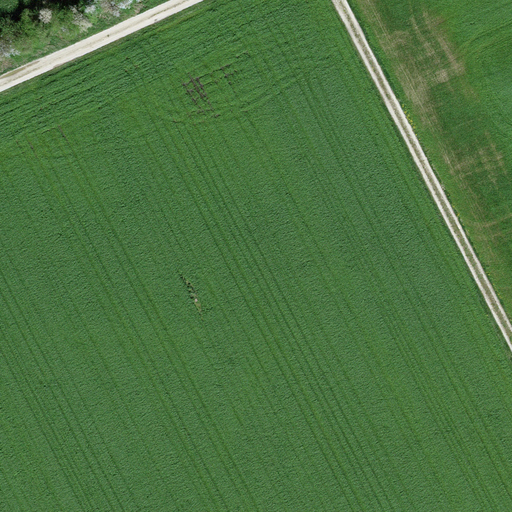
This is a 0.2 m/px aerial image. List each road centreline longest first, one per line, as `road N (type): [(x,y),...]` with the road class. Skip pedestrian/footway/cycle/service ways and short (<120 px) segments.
road 1 (track): [(338,0),(511,343)]
road 2 (track): [(0,83),(186,0)]
